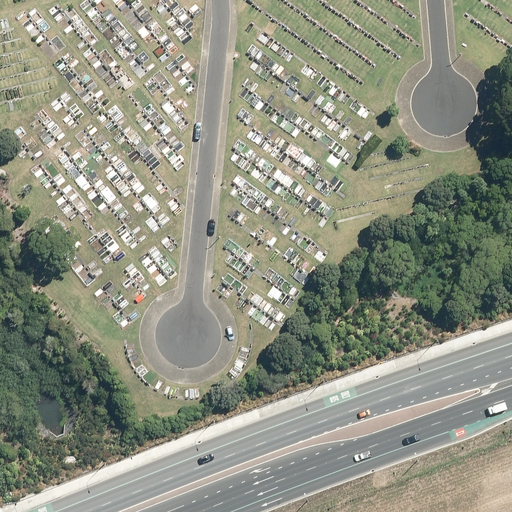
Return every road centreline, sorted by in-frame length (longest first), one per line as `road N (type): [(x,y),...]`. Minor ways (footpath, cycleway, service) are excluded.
road 1 (trunk): [(63,511),(511,352)]
road 2 (trunk): [(511,393),(194,511)]
